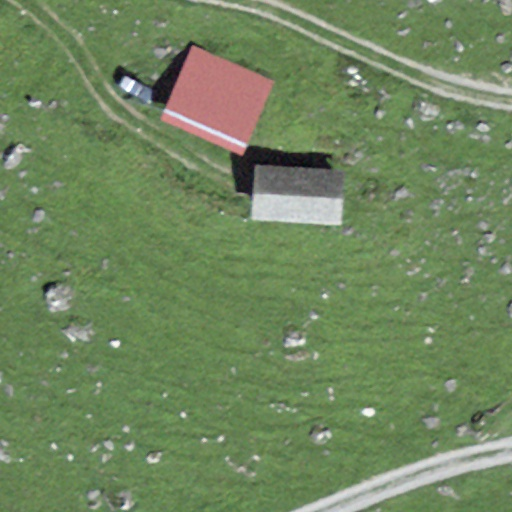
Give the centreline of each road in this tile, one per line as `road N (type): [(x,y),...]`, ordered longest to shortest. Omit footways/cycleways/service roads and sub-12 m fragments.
road 1 (track): [(206,0),(419,87),(511,102)]
road 2 (track): [(173,169),(102,120),(43,29),(7,0)]
road 3 (track): [(511,452),(444,462),(324,511)]
